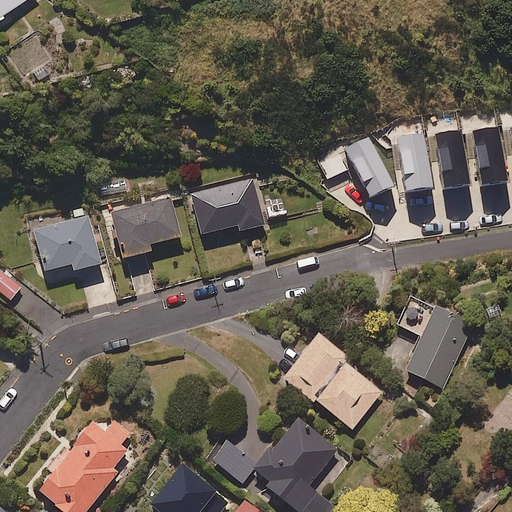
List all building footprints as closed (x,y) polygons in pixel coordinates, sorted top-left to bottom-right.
[(0,0),(0,18),(27,0),(0,0)] [(264,227),(253,179),(191,194),(201,236),(237,227),(238,233),(264,227)] [(181,238),(170,199),(110,215),(123,261),(151,253),(149,247),(181,238)] [(101,265),(87,210),(51,219),(53,226),(33,231),(44,273),(71,266),(72,272),(101,265)] [(21,288),(0,271),(0,294),(9,302),(21,288)] [(472,327),(433,309),(413,352),(389,341),(380,360),(444,389),(472,327)] [(347,358),(316,335),(283,380),(352,431),(381,393),(342,364),(347,358)] [(336,451),(297,421),(272,454),(268,451),(253,471),(269,484),(264,490),(293,511),(334,511),(337,509),(309,488),(336,451)] [(130,435),(113,422),(104,434),(91,423),(34,495),(55,511),(86,511),(117,474),(112,470),(127,452),(120,447),(130,435)] [(257,466),(225,442),(210,462),(242,485),(257,466)] [(255,511),(243,502),(235,511),(255,511)]
